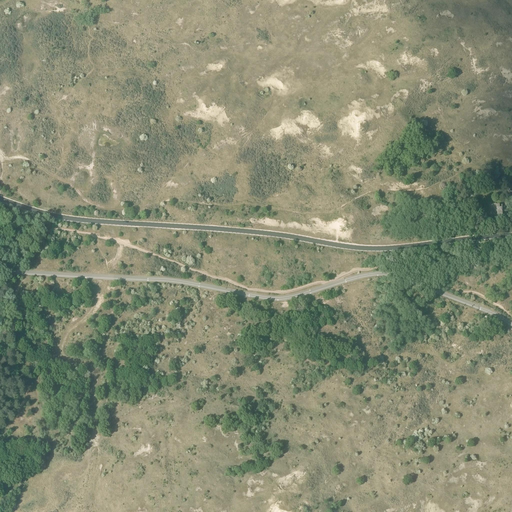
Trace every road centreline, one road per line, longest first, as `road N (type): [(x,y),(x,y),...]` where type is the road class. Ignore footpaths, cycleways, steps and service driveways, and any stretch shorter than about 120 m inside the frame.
road 1 (unknown): [(511,315),(473,292),(383,267),(275,292),(64,229),(20,228),(0,238)]
road 2 (tertiary): [(511,235),(367,248),(68,219),(0,199)]
road 3 (track): [(88,454),(94,375),(60,349),(90,311),(99,276),(122,244)]
